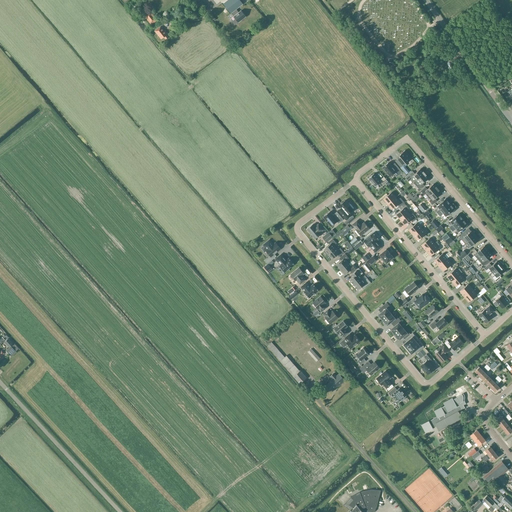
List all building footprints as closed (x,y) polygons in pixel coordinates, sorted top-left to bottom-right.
[(239,0),(228,0),(223,4),(231,13),(234,16),(233,17),(235,19),(232,22),(235,25),(238,23),(246,17),(241,11),(239,13),(236,9),(238,8),(242,4),(239,0)] [(157,20),(149,11),(144,16),(151,25),(157,20)] [(165,30),(163,31),(160,27),(155,31),(161,39),(163,37),(165,39),(169,36),(165,30)] [(406,163),(412,158),(405,150),(399,155),(400,157),(395,161),(400,167),(406,163)] [(393,168),(389,162),(382,168),(390,176),(393,173),(396,177),(402,172),(396,166),(393,168)] [(424,173),(420,169),(412,176),(410,174),(405,178),(408,182),(411,180),(413,183),(424,173)] [(380,180),(374,173),(368,178),(375,186),(379,183),(381,186),(387,181),(384,176),(380,180)] [(428,178),(424,173),(413,183),(419,190),(424,186),(422,183),(428,178)] [(427,189),(425,187),(420,191),(423,195),(427,193),(429,196),(437,189),(436,187),(433,184),(427,189)] [(437,189),(429,196),(431,198),(429,201),(432,205),(437,201),(435,198),(441,193),(439,191),(439,190),(437,189)] [(383,199),(387,204),(396,197),(392,192),(383,199)] [(418,192),(407,200),(409,203),(420,195),(418,192)] [(400,202),(396,197),(387,204),(391,209),(400,202)] [(450,204),(445,199),(437,206),(439,209),(436,212),(438,214),(450,204)] [(345,200),(339,206),(341,208),(338,211),(345,220),(350,215),(349,214),(353,210),(352,209),(354,208),(350,204),(349,205),(345,200)] [(454,210),(450,204),(438,214),(440,216),(443,214),(446,217),(454,210)] [(396,215),(400,220),(408,213),(406,210),(408,208),(406,206),(396,215)] [(330,212),(323,217),(330,226),(336,221),(338,223),(343,220),(337,212),(332,215),(330,212)] [(411,215),(408,213),(400,220),(404,225),(410,220),(412,222),(417,218),(413,214),(411,215)] [(451,229),(463,220),(458,214),(450,221),(452,224),(449,227),(451,229)] [(459,232),(464,228),(467,225),(463,220),(451,229),(453,232),(456,229),(459,232)] [(360,236),(369,229),(364,222),(361,225),(357,221),(352,225),(356,229),(355,230),(360,236)] [(413,235),(421,228),(417,223),(408,230),(413,235)] [(312,225),(307,229),(314,239),(320,234),(319,233),(323,230),(318,224),(315,227),(312,225)] [(341,231),(344,235),(349,231),(348,230),(350,229),(347,226),(341,231)] [(421,228),(413,235),(417,240),(426,233),(421,228)] [(475,235),(472,230),(467,234),(465,231),(459,237),(465,244),(475,235)] [(328,232),(322,238),(326,242),(332,237),(328,232)] [(378,239),(373,233),(363,241),(368,247),(370,246),(375,252),(381,248),(375,241),(378,239)] [(479,239),(475,235),(465,244),(468,248),(479,239)] [(421,245),(425,251),(434,243),(430,238),(421,245)] [(324,250),(328,254),(335,248),(333,246),(336,243),(332,239),(328,243),(329,245),(324,250)] [(269,240),(263,245),(263,246),(261,248),(264,252),(266,251),(271,257),(280,249),(275,243),(273,245),(269,240)] [(436,241),(434,243),(425,251),(430,256),(438,249),(437,246),(439,244),(436,241)] [(359,242),(353,247),(355,250),(361,244),(359,242)] [(488,250),(485,246),(474,255),(477,259),(488,250)] [(337,251),(335,248),(328,254),(332,259),(337,254),(339,257),(344,253),(340,248),(337,251)] [(389,252),(386,249),(380,255),(382,258),(381,259),(384,263),(385,262),(386,263),(393,257),(390,254),(389,252)] [(492,254),(488,250),(477,259),(483,266),(489,261),(487,258),(492,254)] [(458,251),(455,253),(461,260),(467,255),(465,252),(461,256),(458,251)] [(279,266),(284,272),(294,265),(288,259),(286,260),(281,254),(275,259),(280,265),(279,266)] [(340,270),(348,263),(346,260),(348,258),(345,254),(339,258),(341,261),(336,265),(338,267),(338,268),(340,270)] [(438,266),(447,259),(442,254),(434,261),(438,266)] [(468,255),(461,260),(464,263),(470,258),(468,255)] [(369,266),(377,260),(374,256),(366,262),(369,266)] [(447,259),(438,266),(443,271),(451,264),(447,259)] [(501,266),(497,261),(486,270),(488,272),(490,270),(492,273),(501,266)] [(348,263),(340,270),(342,272),(345,275),(349,271),(352,273),(358,268),(354,263),(351,266),(348,263)] [(504,271),(501,266),(492,273),(495,276),(492,278),(496,282),(501,277),(499,275),(504,271)] [(304,273),(299,268),(290,275),(295,281),(296,280),(300,284),(305,280),(301,275),(304,273)] [(353,285),(361,278),(359,276),(362,273),(359,269),(353,274),(355,276),(349,280),(353,285)] [(451,281),(460,274),(455,269),(447,276),(451,281)] [(460,274),(451,281),(455,287),(464,279),(460,274)] [(364,281),(361,278),(353,285),(357,290),(362,286),(364,288),(371,283),(367,278),(364,281)] [(413,293),(418,288),(413,282),(408,287),(408,286),(404,289),(410,296),(413,293)] [(309,298),(318,291),(313,285),(309,287),(306,283),(300,287),(304,292),(309,298)] [(459,291),(464,297),(472,289),(468,284),(459,291)] [(477,295),(472,289),(464,297),(468,302),(477,295)] [(505,296),(501,292),(499,294),(501,296),(496,301),(502,308),(507,304),(502,298),(505,296)] [(416,298),(415,296),(410,300),(412,303),(415,301),(420,308),(430,299),(426,294),(424,295),(423,293),(416,298)] [(320,297),(313,303),(318,309),(321,311),(326,307),(323,305),(325,303),(320,297)] [(382,320),(391,313),(387,308),(389,306),(386,303),(380,308),(383,311),(378,315),(378,316),(380,318),(381,318),(382,320)] [(438,311),(433,305),(425,311),(430,318),(438,311)] [(494,311),(489,305),(478,315),(485,323),(492,317),(490,315),(494,311)] [(325,317),(330,324),(337,317),(332,311),(330,313),(328,310),(323,314),(325,317)] [(395,315),(393,317),(391,313),(382,320),(384,322),(383,323),(386,326),(386,325),(387,325),(391,321),(393,324),(399,319),(395,315)] [(448,323),(443,317),(436,323),(435,321),(429,325),(433,329),(437,326),(440,330),(448,323)] [(402,323),(399,319),(393,324),(395,326),(390,329),(395,335),(403,328),(400,325),(402,323)] [(426,325),(422,320),(418,324),(422,329),(426,325)] [(347,326),(343,321),(334,329),(338,334),(339,333),(342,337),(348,332),(344,328),(347,326)] [(407,333),(403,328),(395,335),(399,340),(403,336),(405,338),(410,334),(408,332),(407,333)] [(407,349),(416,342),(414,339),(416,337),(412,333),(407,338),(409,340),(403,344),(404,345),(403,345),(406,349),(407,349)] [(0,344),(9,337),(7,335),(4,336),(0,339),(0,344)] [(345,338),(339,343),(343,348),(347,344),(351,348),(354,346),(355,347),(357,344),(360,341),(355,335),(349,340),(346,336),(345,338)] [(450,344),(449,343),(447,341),(444,343),(449,348),(451,346),(454,350),(457,348),(460,346),(459,346),(463,343),(458,337),(450,344)] [(280,361),(285,357),(271,342),(267,346),(280,361)] [(418,344),(416,342),(407,349),(408,349),(407,350),(410,353),(411,353),(411,354),(416,349),(418,351),(424,347),(420,342),(418,344)] [(445,353),(447,351),(442,345),(437,349),(438,351),(435,354),(441,362),(447,357),(443,353),(444,352),(445,353)] [(368,354),(363,348),(355,354),(359,359),(357,361),(360,365),(365,361),(364,358),(368,354)] [(311,349),(308,352),(316,362),(320,358),(311,349)] [(427,354),(424,357),(427,360),(420,366),(423,368),(422,369),(424,372),(425,371),(427,374),(434,369),(428,362),(431,360),(427,354)] [(280,361),(293,376),(299,371),(286,356),(285,357),(280,361)] [(380,368),(374,362),(369,367),(366,363),(359,369),(363,373),(366,370),(371,375),(380,368)] [(474,371),(479,376),(483,371),(482,370),(479,367),(474,371)] [(488,367),(483,371),(479,376),(483,380),(488,376),(485,373),(490,368),(488,367)] [(300,370),(299,371),(293,376),(300,384),(306,378),(300,370)] [(385,371),(380,376),(376,379),(381,385),(382,384),(386,389),(391,384),(388,380),(390,377),(385,371)] [(333,374),(330,376),(333,379),(327,385),(332,391),(344,380),(339,374),(336,377),(333,374)] [(486,383),(490,387),(495,383),(490,378),(486,383)] [(497,381),(495,383),(490,387),(495,392),(499,387),(496,385),(501,380),(500,378),(497,381)] [(397,390),(394,388),(388,393),(390,396),(391,395),(397,403),(401,400),(402,401),(405,398),(404,397),(405,396),(403,393),(402,391),(399,388),(397,390)] [(459,414),(463,412),(461,410),(465,408),(463,405),(465,404),(466,404),(465,402),(464,400),(465,398),(465,396),(464,395),(463,393),(463,394),(462,395),(462,394),(456,397),(456,398),(453,399),(452,398),(443,403),(445,406),(441,407),(434,411),(437,417),(433,419),(429,421),(428,421),(421,425),(425,433),(433,429),(432,428),(436,426),(438,430),(461,418),(459,414)] [(504,421),(506,419),(510,416),(508,414),(503,419),(500,416),(495,420),(499,425),(504,421)] [(499,425),(503,430),(508,426),(504,421),(499,425)] [(511,426),(511,422),(508,426),(503,430),(507,435),(511,430),(510,428),(511,426)] [(473,441),(481,435),(477,430),(470,435),(472,438),(471,439),(473,441)] [(481,435),(473,441),(474,443),(476,442),(478,445),(485,440),(481,435)] [(482,457),(483,460),(494,451),(490,446),(485,450),(487,453),(482,457)] [(477,451),(474,448),(467,453),(470,457),(477,451)] [(498,456),(494,451),(483,460),(485,462),(491,457),(493,460),(498,456)] [(508,469),(502,461),(484,476),(487,481),(493,476),(496,480),(502,475),(508,469)] [(507,482),(502,475),(496,480),(502,486),(507,482)] [(371,489),(350,497),(343,505),(350,510),(351,511),(349,511),(372,511),(374,511),(376,507),(380,490),(375,490),(371,489)] [(500,501),(503,504),(504,503),(510,509),(511,506),(511,502),(508,499),(505,496),(504,497),(501,495),(498,499),(500,501)] [(499,511),(496,509),(498,507),(487,496),(483,500),(490,507),(488,509),(491,511),(499,511)]
